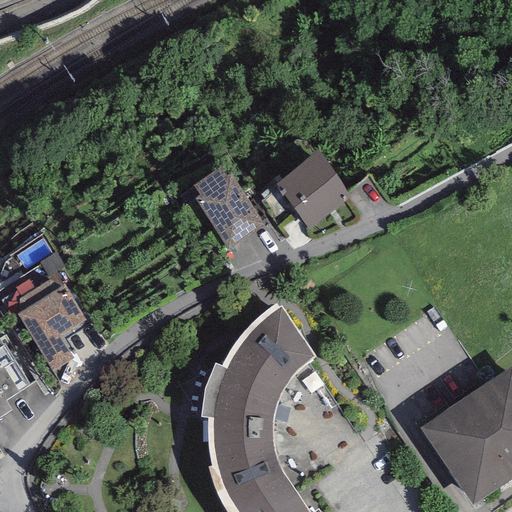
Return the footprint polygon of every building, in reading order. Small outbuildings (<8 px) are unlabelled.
[(318,152),(274,184),(309,230),(352,198),(318,152)] [(199,196),(194,199),(227,249),(265,225),(231,173),(226,176),(220,167),(192,185),(199,196)] [(64,284),(16,314),(52,372),(73,359),(59,336),(86,320),(64,284)] [(302,369),(315,360),(281,310),(279,312),(276,307),(263,316),(251,327),(238,341),(228,356),(222,370),(215,368),(205,391),(201,420),(207,421),(207,435),(208,451),(212,469),(208,470),(213,486),(219,502),(225,511),(307,511),(279,470),(275,455),(272,443),(273,428),(274,414),(278,402),(284,390),(292,379),(302,369)] [(0,338),(0,391),(6,401),(35,382),(5,336),(0,338)] [(511,475),(511,375),(428,432),(474,501),(511,475)] [(0,416),(11,410),(6,401),(0,391),(0,416)]
